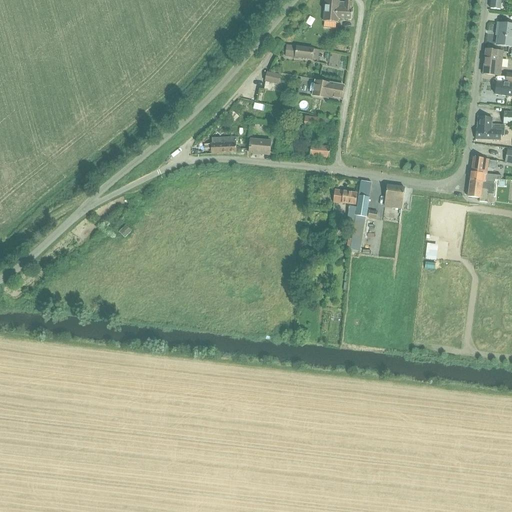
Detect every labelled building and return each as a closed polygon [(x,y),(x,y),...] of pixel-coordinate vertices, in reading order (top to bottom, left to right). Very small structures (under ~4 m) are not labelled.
[(326,0),(325,0),(323,22),(325,22),(324,28),(336,29),(336,23),(338,23),(338,19),(352,20),(353,9),(353,8),(352,8),(352,2),(348,2),(345,2),(345,4),(339,3),(339,1),(326,0)] [(491,0),(491,9),(492,9),(500,10),(501,5),(506,5),(509,6),(509,0),(491,0)] [(511,25),(497,23),(496,31),(498,31),(498,37),(497,46),(511,47),(511,25)] [(270,50),(269,51),(277,56),(277,55),(284,45),(277,40),(270,51),(270,50)] [(318,61),(319,51),(287,46),(286,57),(318,61)] [(498,52),(486,50),(484,75),(500,76),(502,59),(497,59),(498,52)] [(280,76),(267,73),(266,82),(278,85),(280,76)] [(311,84),(310,92),(314,92),(313,96),(327,99),(327,97),(341,100),(344,87),(343,86),(316,81),(315,84),(311,84)] [(511,84),(497,83),(495,95),(511,97),(511,84)] [(227,125),(236,115),(231,111),(222,121),(227,125)] [(511,112),(504,112),(503,125),(511,125),(511,112)] [(306,118),(305,129),(322,131),(322,125),(332,126),(333,121),(323,120),(306,118)] [(476,130),(476,139),(478,140),(500,141),(501,136),(504,136),(505,126),(492,125),(492,122),(492,119),(480,118),(477,118),(477,121),(476,130)] [(222,120),(213,128),(220,136),(229,128),(222,120)] [(213,144),(211,145),(211,153),(211,154),(227,153),(236,153),(236,148),(236,137),(217,138),(212,138),(212,141),(213,144)] [(250,140),(249,153),(270,155),(271,142),(250,140)] [(312,142),(310,158),(329,160),(331,148),(318,147),(318,148),(317,147),(318,142),(312,142)] [(472,173),(470,181),(476,182),(494,184),(494,180),(501,181),(501,176),(484,174),(486,160),(475,158),(474,158),(472,173)] [(352,238),(351,249),(360,251),(362,240),(365,218),(366,218),(371,185),(372,183),(361,181),(361,183),(357,209),(355,223),(352,238)] [(470,181),(468,197),(469,197),(480,199),(479,202),(487,203),(488,195),(494,195),(495,184),(494,184),(476,182),(470,181)] [(387,188),(386,199),(394,200),(393,208),(401,210),(403,201),(404,191),(405,188),(388,186),(387,188)] [(357,194),(335,191),(334,203),(343,204),(343,203),(356,205),(357,194)] [(355,223),(357,209),(350,208),(347,222),(355,223)] [(124,226),(119,231),(125,237),(130,232),(124,226)] [(426,256),(425,260),(433,261),(434,257),(436,245),(428,244),(426,256)] [(349,251),(349,278),(361,278),(361,251),(349,251)]
